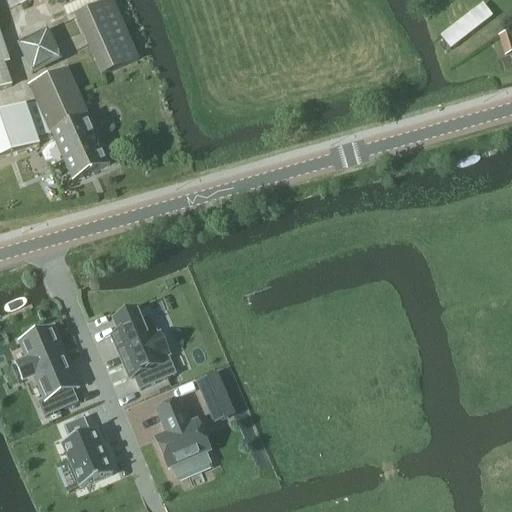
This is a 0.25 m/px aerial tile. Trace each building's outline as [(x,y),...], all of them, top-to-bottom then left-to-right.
[(34,0),(5,0),(10,10),(22,5),(34,0)] [(103,78),(139,61),(113,2),(77,19),(103,78)] [(450,50),(493,18),(483,5),(441,38),(450,50)] [(0,33),(0,92),(9,89),(1,66),(10,63),(0,33)] [(505,57),(511,54),(511,34),(511,33),(498,38),(505,57)] [(67,70),(30,87),(51,134),(73,182),(110,165),(89,118),(67,70)] [(27,108),(0,117),(0,161),(41,147),(27,108)] [(121,335),(113,339),(131,381),(134,379),(140,392),(176,377),(169,357),(161,336),(159,336),(151,318),(142,322),(138,311),(115,321),(121,335)] [(28,362),(17,367),(23,382),(35,377),(45,402),(38,405),(44,420),(79,405),(74,392),(77,391),(52,331),(21,344),(28,362)] [(217,377),(200,385),(216,423),(233,416),(217,377)] [(171,435),(156,441),(169,470),(172,469),(177,480),(211,466),(206,455),(210,453),(197,424),(190,427),(180,403),(157,412),(165,431),(169,429),(171,435)] [(70,442),(62,446),(81,490),(113,477),(106,461),(110,459),(104,447),(101,448),(94,432),(91,434),(84,419),(64,428),(70,442)]
